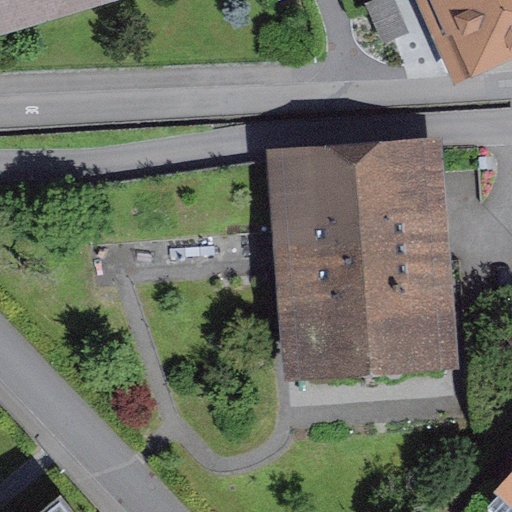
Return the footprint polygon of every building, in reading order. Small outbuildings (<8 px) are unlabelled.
[(0,0),(0,25),(84,0),(0,0)] [(511,0),(406,0),(443,83),(511,53),(511,0)] [(420,147),(288,157),(302,355),(435,345),(420,147)] [(511,480),(501,492),(511,501),(511,480)] [(66,511),(58,503),(48,511),(66,511)]
